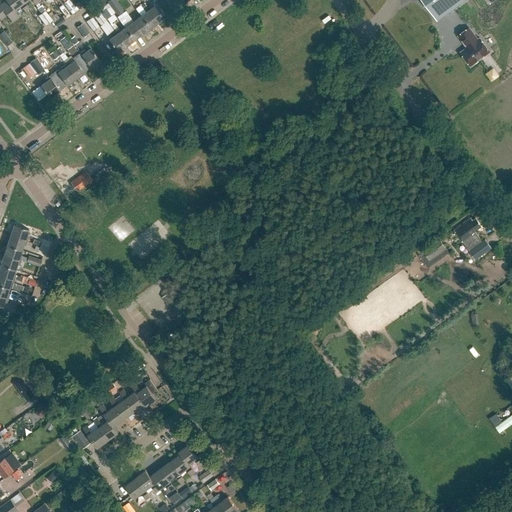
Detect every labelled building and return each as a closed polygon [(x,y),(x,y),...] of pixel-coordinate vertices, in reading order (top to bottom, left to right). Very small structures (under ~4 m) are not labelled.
[(13,9),(21,4),(23,7),(21,8),(24,12),(29,8),(24,2),(22,0),(6,0),(7,1),(4,3),(3,1),(0,3),(0,19),(6,15),(11,22),(18,16),(13,9)] [(70,11),(75,7),(68,0),(64,3),(67,8),(70,11)] [(87,0),(80,0),(75,5),(78,9),(88,2),(87,0)] [(118,16),(125,11),(116,0),(109,0),(107,2),(118,16)] [(421,0),(437,21),(465,0),(421,0)] [(157,23),(166,16),(157,4),(152,8),(151,6),(147,9),(157,23)] [(157,23),(147,9),(143,11),(145,13),(140,16),(149,29),(157,23)] [(38,16),(46,26),(52,21),(45,10),(38,16)] [(101,14),(97,18),(101,24),(106,20),(101,14)] [(57,27),(65,20),(62,16),(57,20),(54,22),(57,27)] [(149,29),(140,16),(136,19),(135,18),(131,20),(142,34),(149,29)] [(99,27),(92,17),(86,21),(93,31),(99,27)] [(142,34),(131,20),(127,23),(128,25),(125,27),(134,40),(142,34)] [(76,27),(84,37),(89,33),(82,23),(76,27)] [(134,40),(125,27),(120,31),(119,29),(116,31),(127,45),(134,40)] [(469,28),(458,36),(467,48),(460,53),(470,66),(490,52),(480,38),(478,40),(469,28)] [(4,31),(0,33),(0,37),(6,46),(12,42),(4,31)] [(127,45),(116,31),(111,35),(113,37),(108,40),(118,52),(127,45)] [(73,45),(72,46),(65,36),(60,40),(67,50),(71,54),(76,50),(73,45)] [(74,45),(78,42),(74,36),(70,39),(74,45)] [(21,51),(27,48),(23,43),(18,47),(21,51)] [(59,56),(63,53),(59,47),(54,51),(59,56)] [(511,64),(511,57),(505,48),(498,53),(508,67),(511,64)] [(99,61),(90,49),(85,52),(84,50),(76,56),(87,70),(99,61)] [(54,60),(58,57),(54,51),(50,54),(54,60)] [(87,70),(76,56),(72,59),(74,61),(69,64),(68,62),(63,65),(74,79),(87,70)] [(44,70),(35,58),(29,63),(37,74),(44,70)] [(34,74),(27,65),(22,68),(29,77),(34,74)] [(74,79),(63,65),(61,67),(62,69),(58,72),(56,70),(52,74),(63,88),(74,79)] [(63,88),(52,74),(45,79),(46,81),(40,86),(49,98),(63,88)] [(99,180),(107,174),(103,168),(95,175),(99,180)] [(91,180),(85,172),(71,182),(77,190),(91,180)] [(472,233),(481,226),(475,218),(473,220),(471,218),(454,230),(463,243),(474,235),(472,233)] [(25,236),(27,229),(13,224),(9,235),(26,241),(27,237),(25,236)] [(24,245),(26,241),(9,235),(6,244),(21,249),(22,245),(24,245)] [(472,259),(489,248),(483,238),(466,249),(472,259)] [(435,255),(445,248),(439,239),(423,251),(429,260),(435,255)] [(19,255),(21,249),(6,244),(3,254),(20,259),(21,255),(19,255)] [(18,264),(20,259),(3,254),(0,262),(15,268),(16,263),(18,264)] [(26,262),(39,267),(41,260),(28,256),(26,262)] [(13,273),(15,268),(0,262),(0,273),(14,278),(15,274),(13,273)] [(12,283),(14,278),(0,273),(0,283),(8,286),(10,282),(12,283)] [(36,281),(23,276),(21,282),(27,284),(34,286),(36,281)] [(6,292),(8,286),(0,283),(0,293),(7,296),(9,293),(6,292)] [(173,289),(162,297),(177,317),(188,309),(173,289)] [(14,293),(12,300),(17,302),(26,304),(28,298),(14,293)] [(135,368),(125,375),(130,381),(139,374),(135,368)] [(22,379),(14,384),(21,393),(28,388),(22,379)] [(156,399),(152,394),(157,390),(149,379),(144,383),(146,386),(139,391),(137,389),(138,388),(135,383),(131,387),(134,391),(143,404),(143,405),(145,407),(156,399)] [(107,397),(117,389),(112,383),(102,391),(107,397)] [(143,404),(134,391),(127,396),(125,394),(127,393),(124,389),(119,392),(124,398),(133,412),(143,405),(143,404)] [(98,406),(103,403),(97,395),(93,399),(98,406)] [(123,419),(133,412),(124,398),(117,404),(115,402),(116,401),(113,396),(109,400),(114,406),(123,419)] [(80,417),(87,412),(81,404),(74,409),(80,417)] [(114,406),(106,411),(105,409),(106,408),(103,404),(98,407),(108,420),(108,419),(113,427),(113,426),(123,419),(114,406)] [(42,417),(47,408),(39,405),(35,414),(42,417)] [(487,418),(493,425),(500,420),(495,413),(487,418)] [(498,433),(511,422),(511,414),(511,413),(493,426),(498,433)] [(107,439),(117,432),(113,426),(113,427),(108,419),(108,420),(100,425),(98,423),(100,422),(97,417),(93,420),(98,427),(107,439)] [(50,431),(53,426),(48,422),(44,427),(50,431)] [(96,447),(107,439),(98,427),(90,432),(89,430),(90,429),(87,425),(82,428),(96,447)] [(81,449),(90,443),(80,430),(71,436),(81,449)] [(67,450),(73,446),(69,442),(64,446),(65,447),(67,450)] [(195,460),(200,467),(204,464),(189,444),(178,451),(180,453),(189,465),(195,460)] [(189,465),(180,453),(170,461),(180,474),(186,470),(191,476),(195,473),(189,465)] [(87,465),(89,463),(82,454),(79,456),(84,463),(85,463),(87,465)] [(0,461),(0,474),(3,478),(13,471),(4,458),(0,461)] [(180,474),(170,461),(160,468),(170,482),(176,477),(181,484),(185,481),(180,474)] [(175,488),(170,482),(160,468),(150,476),(160,489),(166,485),(171,491),(175,488)] [(160,490),(160,489),(150,476),(146,470),(136,478),(146,491),(151,487),(156,493),(160,490)] [(198,477),(203,484),(213,476),(209,470),(198,477)] [(150,497),(146,491),(136,478),(125,485),(135,499),(141,494),(146,500),(150,497)] [(220,484),(216,478),(207,485),(212,490),(220,484)] [(183,499),(189,495),(185,489),(179,494),(182,499),(183,499)] [(61,501),(66,497),(62,491),(57,494),(61,501)] [(180,500),(177,496),(176,494),(170,497),(176,504),(181,500),(180,500)] [(233,511),(238,509),(228,496),(222,501),(217,494),(213,497),(224,511),(233,511)] [(189,505),(195,501),(191,496),(186,500),(189,505)] [(224,511),(213,497),(210,500),(215,506),(209,511),(224,511)] [(9,511),(15,508),(13,505),(9,500),(0,506),(0,511),(9,511)] [(50,511),(44,503),(32,511),(50,511)] [(162,511),(164,511),(170,509),(166,503),(159,508),(162,511)]
